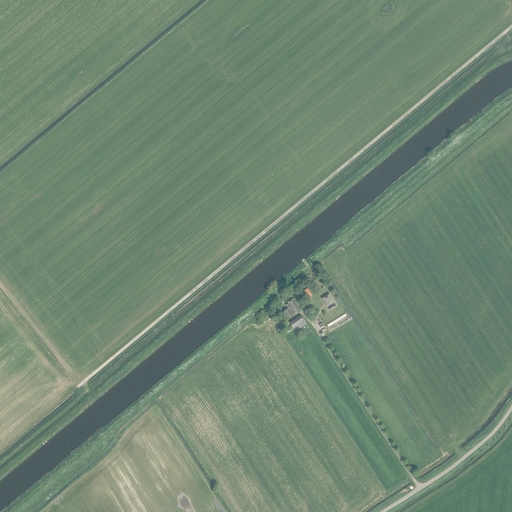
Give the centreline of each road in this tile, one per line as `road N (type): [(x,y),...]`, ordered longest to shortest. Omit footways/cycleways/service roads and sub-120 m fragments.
road 1 (unclassified): [(75,382),(511,19)]
road 2 (track): [(417,489),(310,323)]
road 3 (unclassified): [(382,511),(443,474),(511,408)]
